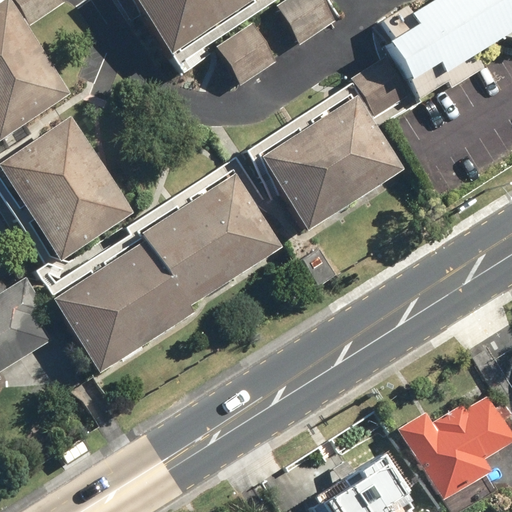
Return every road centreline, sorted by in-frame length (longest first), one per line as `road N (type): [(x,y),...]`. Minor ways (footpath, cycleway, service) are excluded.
road 1 (primary): [(511,247),(94,511)]
road 2 (unknown): [(73,0),(159,93),(217,109),(306,52),(357,0)]
